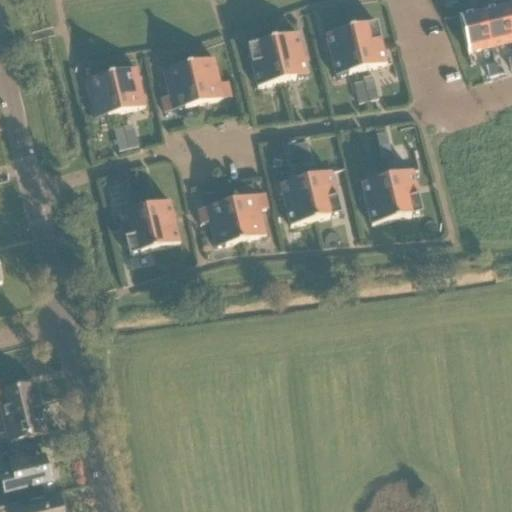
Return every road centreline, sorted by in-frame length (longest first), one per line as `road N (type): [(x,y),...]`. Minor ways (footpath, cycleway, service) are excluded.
road 1 (residential): [(34,193),(156,155),(418,114)]
road 2 (unclassified): [(109,511),(64,325)]
road 3 (unclassified): [(64,325),(34,193)]
road 4 (unclassified): [(34,193),(4,70)]
